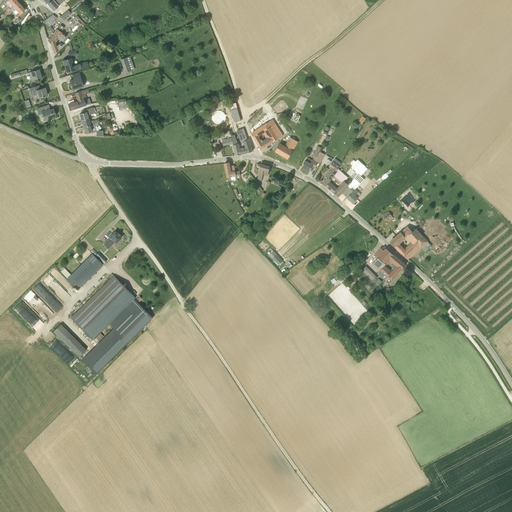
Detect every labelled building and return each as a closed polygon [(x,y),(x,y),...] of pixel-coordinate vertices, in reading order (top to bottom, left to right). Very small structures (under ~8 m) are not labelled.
[(5,0),(7,2),(5,3),(7,6),(4,8),(6,10),(17,1),(16,0),(5,0)] [(60,4),(56,0),(52,0),(48,4),(53,10),(58,6),(60,4)] [(17,10),(21,6),(17,1),(6,10),(8,12),(11,10),(11,11),(15,8),(17,10)] [(21,6),(17,10),(19,12),(16,15),(18,17),(25,10),(21,6)] [(61,17),(63,19),(64,20),(71,14),(68,10),(63,15),(62,13),(60,15),(61,16),(61,17)] [(45,22),(51,26),(57,16),(51,13),(45,22)] [(75,17),(78,20),(82,24),(85,27),(86,25),(77,16),(75,17)] [(57,30),(53,34),(59,38),(63,42),(66,38),(57,30)] [(59,38),(53,34),(48,40),(51,45),(57,42),(56,41),(59,38)] [(59,44),(57,42),(51,45),(55,54),(58,50),(63,45),(60,43),(59,44)] [(135,69),(133,65),(130,56),(127,57),(120,60),(125,73),(135,69)] [(81,68),(82,68),(82,69),(89,67),(87,61),(81,63),(81,64),(80,64),(72,66),(71,63),(73,63),(71,58),(62,61),(64,65),(65,65),(67,72),(70,71),(71,71),(81,68)] [(11,75),(12,78),(28,73),(27,69),(11,75)] [(31,80),(32,84),(38,82),(37,78),(41,77),(39,70),(31,72),(33,79),(31,80)] [(75,79),(74,80),(70,81),(73,90),(82,87),(80,83),(82,82),(79,72),(72,75),(73,78),(75,78),(75,79)] [(37,86),(29,88),(31,96),(37,94),(38,98),(47,95),(45,87),(38,90),(37,86)] [(76,102),(86,99),(85,94),(89,93),(87,89),(75,93),(78,100),(76,100),(76,102)] [(68,105),(70,110),(86,105),(91,103),(89,98),(87,99),(86,99),(76,102),(68,105)] [(126,99),(118,100),(120,110),(133,108),(129,103),(126,104),(126,103),(126,99)] [(39,115),(41,114),(43,119),(47,118),(55,116),(55,114),(55,113),(55,111),(54,110),(53,108),(50,110),(49,108),(45,110),(44,106),(36,108),(39,115)] [(79,114),(82,121),(88,118),(87,116),(91,114),(94,112),(95,112),(93,107),(87,109),(88,111),(85,112),(79,114)] [(237,108),(231,109),(235,121),(240,120),(237,108)] [(297,123),(301,116),(294,113),(291,120),(297,123)] [(82,121),(84,127),(94,123),(98,122),(97,120),(93,121),(93,120),(89,122),(88,118),(82,121)] [(267,123),(251,133),(254,138),(261,149),(273,141),(273,142),(283,135),(273,119),(268,123),(267,123)] [(94,123),(84,127),(86,133),(92,131),(91,128),(95,127),(95,126),(99,125),(98,122),(94,123)] [(241,149),(240,149),(241,154),(247,152),(247,153),(252,151),(249,139),(248,140),(245,130),(243,130),(241,123),(235,125),(238,135),(237,135),(239,143),(240,143),(241,149)] [(234,136),(232,136),(232,138),(223,140),(224,145),(233,143),(236,155),(241,154),(240,149),(239,150),(237,144),(236,141),(235,141),(234,136)] [(286,147),(280,143),(275,151),(288,159),(295,147),(289,144),(286,147)] [(318,146),(313,155),(317,157),(321,148),(318,146)] [(315,160),(318,162),(320,163),(325,154),(320,152),(315,160)] [(306,160),(302,167),(310,171),(312,166),(315,167),(318,162),(315,160),(313,159),(312,160),(308,158),(307,161),(306,160)] [(353,160),(350,163),(353,165),(351,167),(357,174),(361,170),(362,168),(365,166),(358,160),(355,162),(353,160)] [(330,165),(333,168),(322,182),(326,186),(334,175),(339,169),(340,167),(333,161),(330,165)] [(224,164),(227,177),(228,181),(231,181),(231,177),(236,176),(236,175),(236,174),(236,172),(235,172),(234,166),(230,166),(229,163),(224,164)] [(260,169),(257,180),(262,181),(263,174),(268,175),(270,166),(261,164),(260,169)] [(354,176),(356,174),(357,173),(350,167),(346,172),(353,178),(354,176)] [(333,185),(330,189),(333,192),(338,196),(348,184),(345,181),(348,177),(339,169),(334,175),(341,182),(339,184),(341,185),(338,189),(333,185)] [(351,193),(347,198),(353,203),(358,197),(356,195),(358,192),(355,189),(364,179),(361,176),(364,172),(361,170),(357,174),(355,177),(352,181),(348,186),(351,189),(349,191),(351,193)] [(240,192),(238,193),(237,191),(236,189),(233,190),(238,199),(238,198),(239,200),(239,201),(241,205),(244,204),(241,199),(242,199),(241,197),(242,197),(240,192)] [(387,220),(392,216),(388,211),(385,214),(384,213),(382,215),(387,220)] [(394,246),(397,249),(405,256),(408,259),(421,247),(425,252),(432,246),(428,242),(428,241),(416,228),(412,231),(407,226),(401,232),(390,242),(394,246)] [(103,244),(108,249),(114,243),(115,244),(121,238),(119,236),(119,235),(117,233),(116,234),(114,231),(109,237),(110,238),(103,244)] [(375,255),(378,257),(373,263),(380,270),(378,273),(389,283),(392,281),(402,269),(405,265),(396,257),(393,254),(386,248),(384,246),(375,255)] [(278,265),(283,260),(274,250),(269,255),(278,265)] [(66,279),(77,290),(102,265),(92,254),(66,279)] [(341,265),(344,269),(350,265),(347,261),(341,265)] [(369,286),(377,277),(366,266),(361,271),(369,278),(365,282),(369,286)] [(134,299),(135,298),(113,276),(70,318),(92,341),(109,324),(134,299)] [(134,299),(109,324),(113,328),(81,360),(96,374),(128,342),(152,318),(134,299)] [(87,348),(61,323),(53,330),(79,356),(87,348)]
